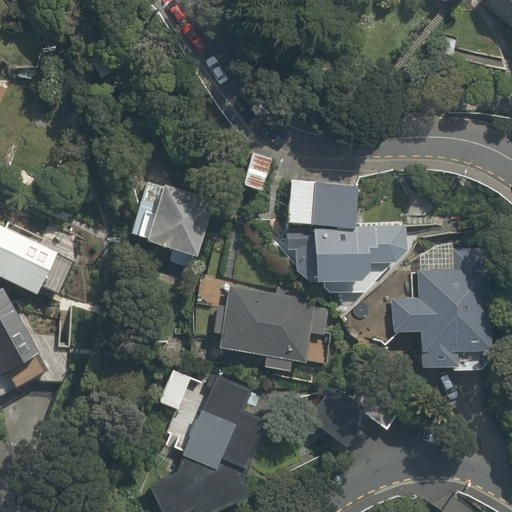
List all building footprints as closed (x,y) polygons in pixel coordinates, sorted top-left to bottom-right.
[(276,157),(254,150),(244,184),(266,191),(276,157)] [(219,199),(147,173),(126,233),(198,258),(219,199)] [(357,178),(291,176),(289,225),(315,226),(315,232),(288,231),(287,250),(297,251),(296,281),(372,284),(373,263),(415,265),(416,234),(406,233),(406,226),(356,224),(357,178)] [(511,357),(511,281),(448,280),(447,307),(425,307),(424,347),(447,347),(447,371),(484,372),(484,357),(511,357)] [(222,335),(219,349),(265,354),(264,367),(293,371),(295,360),(325,364),(328,343),(313,341),(313,335),(331,337),(334,307),(309,304),(310,297),(232,287),(230,306),(217,304),(213,334),(222,335)] [(202,463),(243,479),(269,413),(256,408),(262,391),(215,372),(211,382),(173,366),(158,402),(176,409),(161,446),(202,463)] [(243,479),(202,463),(177,468),(178,475),(151,484),(162,511),(229,511),(246,505),(242,496),(248,493),(243,479)]
